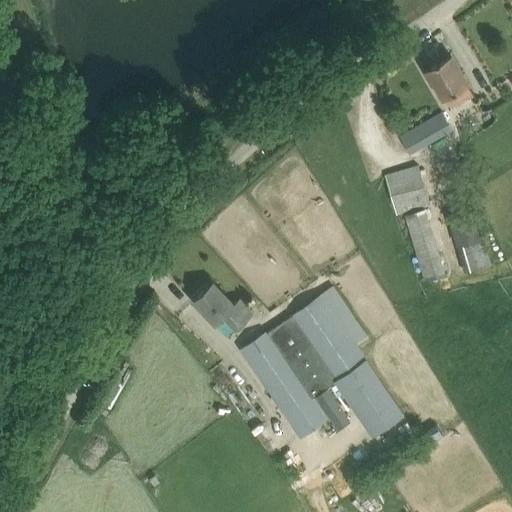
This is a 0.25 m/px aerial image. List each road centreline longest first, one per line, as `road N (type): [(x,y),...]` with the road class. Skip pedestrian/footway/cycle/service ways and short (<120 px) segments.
road 1 (unclassified): [(132,284),(177,220),(275,124),(455,0)]
road 2 (unclassified): [(9,511),(132,284)]
road 3 (unclassified): [(132,284),(68,217),(0,93)]
